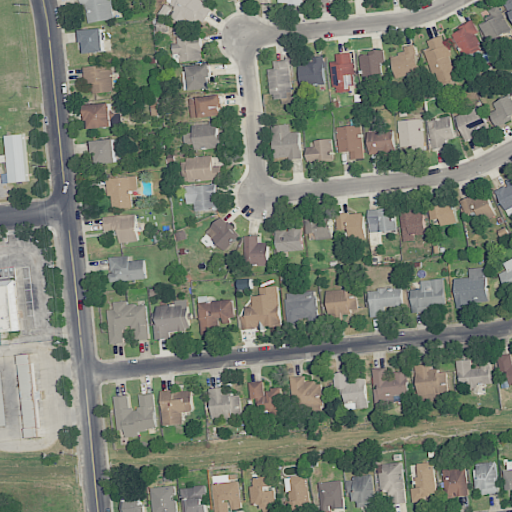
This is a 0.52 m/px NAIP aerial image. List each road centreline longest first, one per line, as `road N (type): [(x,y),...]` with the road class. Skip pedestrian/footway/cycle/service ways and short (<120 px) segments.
road 1 (residential): [(45,0),(99,511)]
road 2 (residential): [(85,375),(511,327)]
road 3 (residential): [(263,195),(424,180),(511,152)]
road 4 (residential): [(457,0),(404,21),(246,38)]
road 5 (residential): [(246,38),(263,195)]
